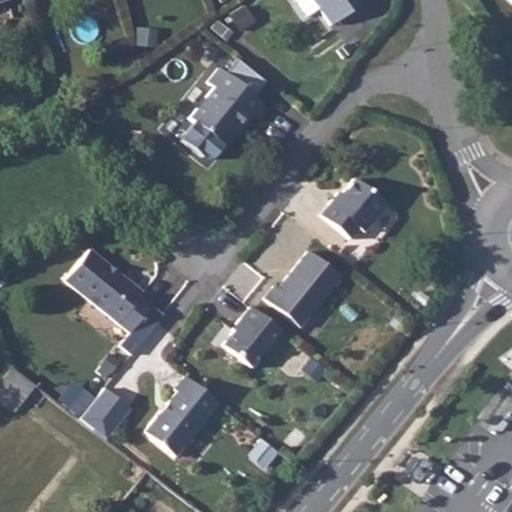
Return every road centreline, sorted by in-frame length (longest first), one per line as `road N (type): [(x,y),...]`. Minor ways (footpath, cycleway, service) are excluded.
road 1 (residential): [(443,73),(358,90),(201,285)]
road 2 (secondary): [(310,511),(502,275)]
road 3 (residential): [(443,73),(462,158),(497,200)]
